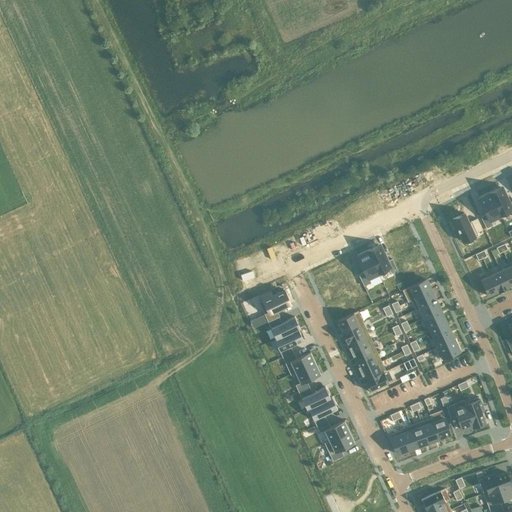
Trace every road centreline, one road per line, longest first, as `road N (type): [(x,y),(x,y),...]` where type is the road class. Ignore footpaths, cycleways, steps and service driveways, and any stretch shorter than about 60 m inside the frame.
road 1 (residential): [(417,199),(290,261),(363,417)]
road 2 (residential): [(363,417),(492,362)]
road 3 (residential): [(417,199),(472,318)]
road 4 (residential): [(511,444),(394,484)]
